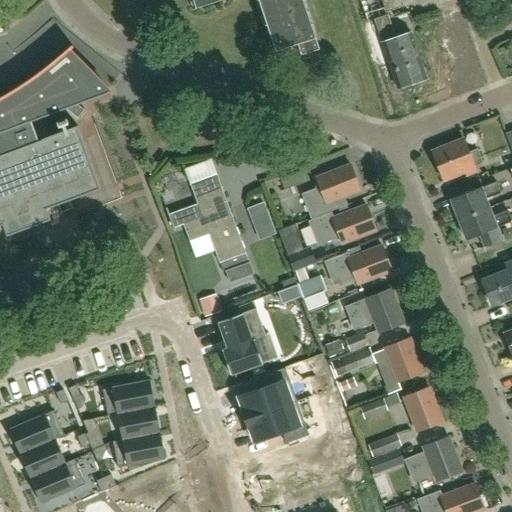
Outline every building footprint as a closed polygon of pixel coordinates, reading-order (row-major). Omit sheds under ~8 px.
[(196,0),(198,6),(195,6),(196,8),(220,0),(196,0)] [(311,38),(298,0),(257,0),(258,1),(259,0),(264,15),(267,14),(270,23),(266,24),(266,26),(267,25),(272,40),(275,39),(278,49),(275,50),(276,51),(298,44),(301,55),(320,49),(316,37),(311,38)] [(428,78),(420,55),(412,33),(396,38),(388,15),(387,15),(382,0),(358,0),(360,3),(360,2),(367,23),(375,21),(391,65),(398,88),(428,78)] [(0,224),(3,223),(7,234),(49,219),(45,207),(99,187),(77,127),(39,141),(32,121),(69,107),(79,116),(86,108),(80,103),(111,92),(64,53),(41,72),(16,89),(0,97),(0,224)] [(469,152),(464,139),(432,151),(444,181),(465,173),(466,176),(477,172),(475,166),(483,163),(478,149),(469,152)] [(276,162),(263,157),(260,167),(273,171),(276,162)] [(343,206),(340,198),(361,190),(351,165),(317,179),(320,188),(303,195),(312,218),(343,206)] [(305,182),(301,171),(281,179),(285,189),(305,182)] [(252,274),(222,188),(217,174),(189,184),(196,203),(167,213),(172,228),(183,224),(189,241),(208,235),(221,272),(224,271),(229,282),(252,274)] [(459,219),(490,208),(486,199),(502,193),(497,181),(451,199),(459,219)] [(260,207),(268,242),(283,238),(275,204),(260,207)] [(377,230),(366,204),(333,217),(331,213),(310,221),(319,244),(339,236),(342,244),(377,230)] [(493,216),(490,208),(459,219),(467,240),(481,234),(486,247),(502,240),(497,228),(511,221),(511,218),(509,210),(493,216)] [(292,248),(307,245),(304,229),(288,232),(292,248)] [(382,246),(349,258),(347,254),(326,262),(334,284),(355,277),(358,284),(392,271),(382,246)] [(311,247),(287,256),(293,272),(317,263),(311,247)] [(493,305),(511,297),(511,261),(507,264),(510,271),(483,281),(493,305)] [(296,287),(280,293),(279,293),(282,303),(284,303),(300,297),(296,287)] [(365,298),(366,300),(346,307),(355,329),(374,321),(379,333),(405,323),(391,288),(365,298)] [(333,293),(314,299),(318,313),(338,306),(333,293)] [(243,313),(219,322),(228,348),(222,350),(231,375),(249,368),(263,364),(263,362),(255,339),(265,336),(264,334),(255,309),(243,313)] [(511,329),(503,333),(511,354),(511,329)] [(385,349),(398,382),(423,372),(410,338),(385,348),(385,349)] [(370,348),(331,364),(337,377),(376,362),(372,354),(370,348)] [(266,387),(238,397),(244,412),(243,412),(245,420),(297,402),(285,368),(262,376),(266,387)] [(113,388),(103,390),(108,416),(155,407),(150,380),(113,387),(113,388)] [(76,385),(69,388),(73,399),(81,396),(76,385)] [(443,421),(429,387),(404,397),(417,431),(443,421)] [(63,389),(56,393),(61,404),(68,400),(63,389)] [(397,393),(383,399),(360,407),(365,420),(388,411),(387,408),(400,403),(397,393)] [(297,402),(245,420),(248,428),(249,427),(254,442),(282,433),(285,443),(309,436),(297,402)] [(155,407),(108,416),(118,414),(122,439),(160,433),(155,407)] [(42,416),(10,429),(21,454),(55,440),(55,439),(65,435),(54,411),(45,415),(44,414),(42,416)] [(93,418),(83,420),(88,432),(97,428),(93,418)] [(85,433),(77,437),(82,448),(90,444),(85,433)] [(122,440),(113,442),(118,468),(128,466),(129,466),(132,466),(165,459),(160,433),(122,439),(122,440)] [(373,457),(402,446),(396,434),(368,445),(373,457)] [(423,447),(425,452),(406,460),(414,482),(434,474),(437,481),(462,471),(449,437),(423,447)] [(55,440),(21,454),(31,478),(75,460),(75,459),(65,463),(55,440)] [(405,463),(399,448),(368,461),(374,475),(405,463)] [(316,452),(274,468),(279,482),(276,483),(282,497),(326,480),(316,452)] [(75,460),(31,478),(41,503),(76,489),(76,488),(85,484),(75,460)] [(112,475),(104,478),(109,489),(116,486),(112,475)] [(394,477),(382,482),(392,507),(405,502),(394,477)] [(104,478),(97,481),(102,492),(109,489),(104,478)] [(475,483),(442,496),(440,491),(418,500),(422,511),(474,511),(485,508),(475,483)]
